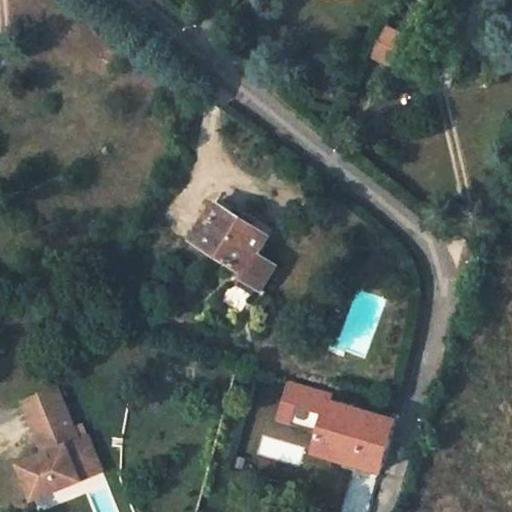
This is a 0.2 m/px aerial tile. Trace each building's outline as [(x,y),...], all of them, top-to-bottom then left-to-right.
[(411,42),(384,26),(370,53),(398,67),(411,42)] [(263,257),(278,234),(266,226),(262,233),(215,203),(192,241),(244,275),(241,279),(260,291),(276,266),(263,257)] [(55,387),(23,402),(49,454),(23,466),(39,499),(85,476),(78,461),(99,451),(90,433),(80,438),(55,387)] [(280,422),(322,433),(331,402),(332,398),(290,387),(280,422)] [(395,420),(331,402),(322,433),(316,454),(380,471),(395,420)] [(99,451),(78,461),(85,476),(106,465),(99,451)]
